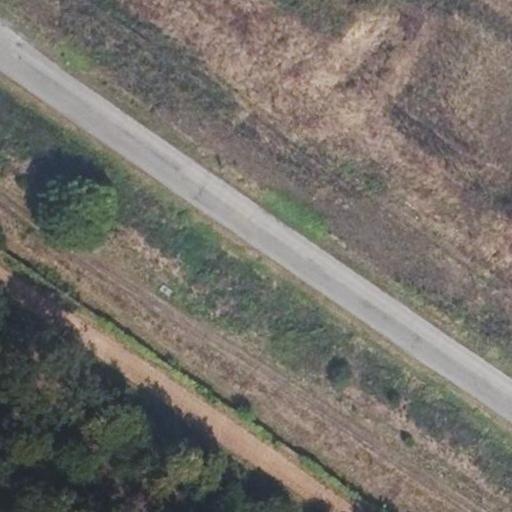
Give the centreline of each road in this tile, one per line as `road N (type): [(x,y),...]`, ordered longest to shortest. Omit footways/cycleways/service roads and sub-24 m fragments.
road 1 (track): [(0,184),(472,511)]
road 2 (unknown): [(345,511),(0,273)]
